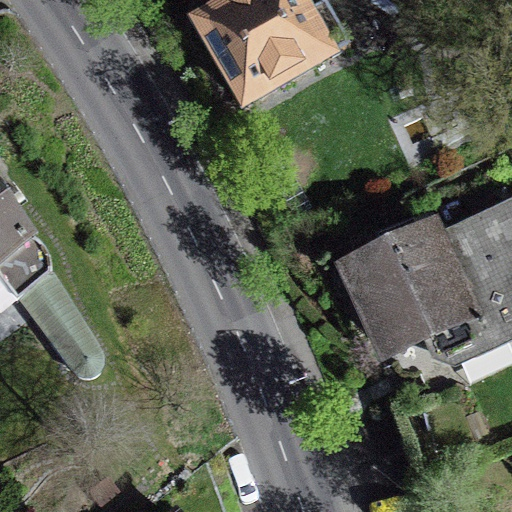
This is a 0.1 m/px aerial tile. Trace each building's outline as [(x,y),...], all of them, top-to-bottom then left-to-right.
[(199,28),(245,108),(328,60),(328,61),(351,49),(325,5),(305,17),(294,0),(210,0),(220,16),(199,28)] [(0,280),(17,304),(18,303),(67,369),(69,368),(71,372),(72,371),(74,374),(76,377),(79,379),(82,380),(87,381),(90,380),(93,379),(96,378),(98,376),(99,374),(101,372),(102,369),(102,365),(102,362),(101,359),(50,279),(50,273),(49,267),(47,261),(44,256),(41,252),(37,248),(32,245),(27,243),(0,207),(0,280)] [(431,247),(428,243),(393,259),(394,260),(383,265),(377,253),(364,249),(344,258),(337,272),(366,334),(382,326),(391,347),(401,352),(415,346),(417,333),(427,329),(440,356),(455,361),(485,347),(490,333),(502,339),(511,334),(511,209),(496,217),(486,247),(455,236),(431,247)] [(399,410),(421,477),(482,457),(461,390),(399,410)] [(482,457),(421,477),(431,511),(443,511),(495,496),(482,457)]
